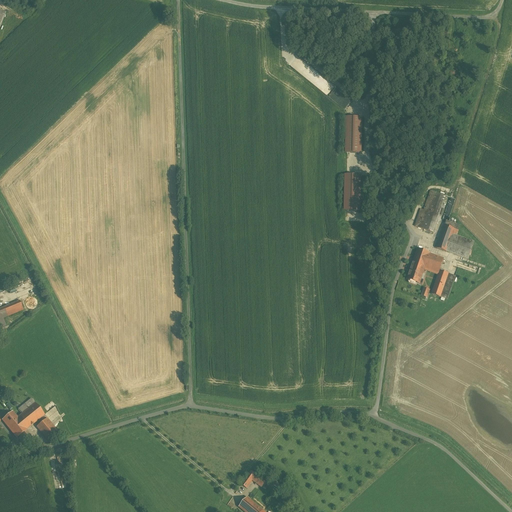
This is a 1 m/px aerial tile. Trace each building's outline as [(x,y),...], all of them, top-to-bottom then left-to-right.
[(362,119),(346,119),(346,154),(361,154),(362,119)] [(361,177),(346,176),(345,212),(360,212),(361,177)] [(445,197),(430,191),(424,211),(421,210),(415,227),(432,233),(445,197)] [(460,226),(446,222),(436,249),(446,252),(468,259),(474,242),(456,236),(460,226)] [(424,270),(438,275),(439,271),(443,259),(417,250),(412,266),(424,270)] [(424,270),(412,266),(407,280),(411,281),(410,283),(415,284),(415,283),(422,285),(424,281),(421,280),(424,270)] [(455,276),(439,271),(438,275),(431,294),(447,300),(455,276)] [(31,297),(30,297),(29,297),(28,298),(27,299),(26,300),(26,301),(25,302),(25,303),(26,304),(26,305),(26,306),(27,307),(27,308),(28,308),(29,309),(30,309),(31,309),(32,309),(33,309),(34,309),(35,309),(35,308),(36,307),(37,307),(37,306),(38,305),(38,304),(38,303),(38,302),(38,301),(37,300),(36,299),(36,298),(35,298),(34,297),(33,297),(32,297),(31,297)] [(19,301),(0,308),(0,318),(7,316),(23,310),(19,301)] [(12,412),(2,420),(17,438),(44,415),(31,399),(18,409),(22,413),(17,418),(12,412)] [(47,418),(37,427),(49,442),(60,434),(47,418)] [(251,471),(241,485),(246,488),(252,480),(262,487),(266,481),(256,474),(256,475),(251,471)] [(245,511),(261,511),(263,511),(246,498),(239,507),(245,511)]
